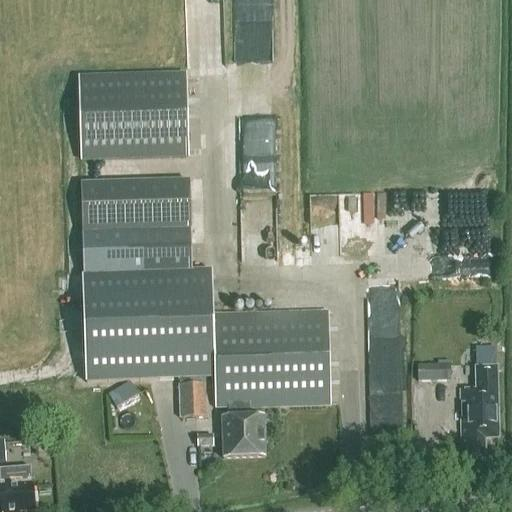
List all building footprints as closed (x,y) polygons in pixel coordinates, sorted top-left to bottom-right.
[(189,160),(186,75),(77,78),(80,163),(189,160)] [(81,185),(83,274),(191,271),(191,269),(189,182),(81,185)] [(339,221),(339,195),(312,194),(312,220),(339,221)] [(251,249),(271,249),(271,207),(252,207),(251,249)] [(179,380),(180,418),(206,417),(205,384),(195,384),(195,379),(214,378),(215,409),(228,408),(228,419),(223,419),(224,459),(264,458),(263,418),(250,418),(250,408),(330,406),(327,313),(213,316),(212,287),(211,269),(191,269),(191,271),(83,274),(86,383),(123,381),(179,380)] [(417,383),(450,383),(449,365),(416,366),(417,383)] [(459,389),(461,451),(467,451),(467,457),(485,457),(485,439),(499,438),(497,365),(474,366),(475,388),(459,389)] [(130,382),(107,392),(116,412),(139,401),(130,382)] [(197,436),(197,448),(213,448),(212,436),(197,436)] [(29,469),(15,470),(0,471),(0,486),(0,490),(0,489),(0,511),(34,511),(32,486),(31,486),(29,469)]
